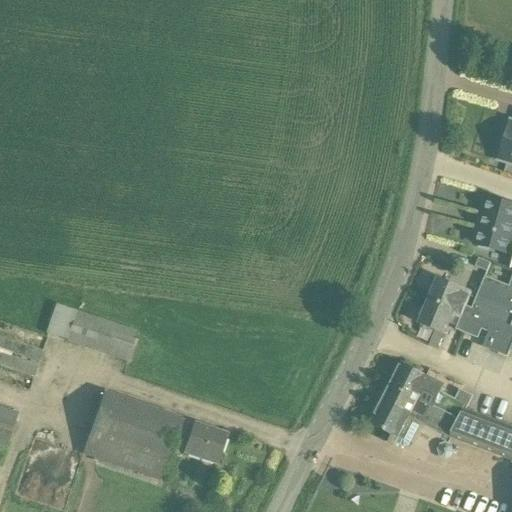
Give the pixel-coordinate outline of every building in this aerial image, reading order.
[(502,147),(498,161),(511,165),(511,121),(510,121),(506,135),(503,134),(499,146),(502,147)] [(485,195),(504,195),(505,182),(485,182),(485,195)] [(511,207),(501,204),(502,201),(491,198),(490,201),(488,201),(486,200),(482,216),(480,215),(477,227),(478,228),(474,244),(508,253),(509,250),(511,250),(511,207)] [(492,265),(480,261),(477,269),(489,274),(492,265)] [(470,295),(443,282),(436,279),(417,324),(434,331),(427,346),(436,350),(442,335),(443,335),(448,324),(457,328),(454,335),(476,343),(480,334),(488,337),(482,352),(505,362),(511,345),(511,282),(509,290),(484,280),(471,314),(464,311),(470,295)] [(58,305),(47,337),(126,363),(136,332),(58,305)] [(0,367),(33,378),(42,352),(0,337),(0,367)] [(372,419),(370,424),(385,432),(381,439),(394,446),(396,443),(404,448),(409,446),(419,427),(407,421),(411,414),(451,435),(511,458),(511,456),(511,425),(464,408),(471,396),(458,390),(454,398),(444,394),(437,407),(432,405),(442,385),(400,364),(398,368),(396,366),(370,418),(372,419)] [(104,394),(82,455),(158,482),(172,443),(184,447),(182,453),(215,465),(225,435),(104,394)] [(0,408),(0,450),(4,452),(17,414),(0,408)]
